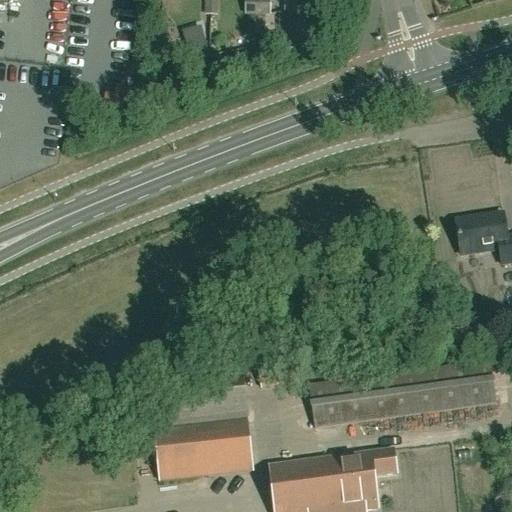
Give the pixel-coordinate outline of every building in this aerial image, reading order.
[(256,16),(255,0),(246,0),(247,16),(256,16)] [(255,0),(256,16),(270,16),(270,0),(255,0)] [(481,223),(456,226),(460,258),(499,252),(501,267),(511,265),(511,238),(506,240),(503,217),(480,220),(481,223)] [(280,340),(276,321),(258,324),(262,343),(280,340)] [(261,392),(299,386),(296,364),(258,369),(261,392)] [(314,430),(494,406),(489,364),(308,388),(314,430)] [(246,413),(245,399),(242,369),(161,378),(165,422),(246,413)] [(159,484),(252,473),(246,421),(154,432),(159,484)] [(373,478),(395,476),(392,452),(269,468),(274,511),(367,511),(377,511),(373,478)]
